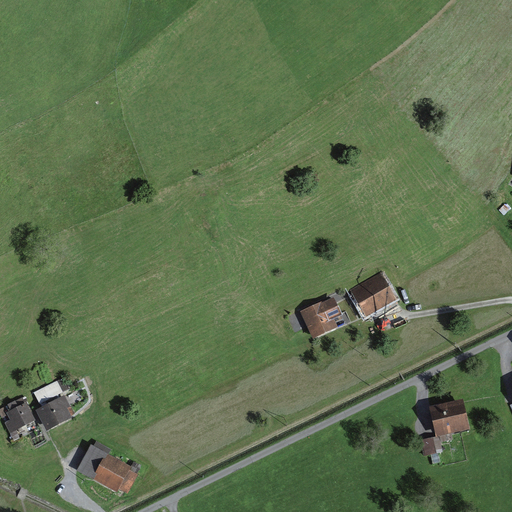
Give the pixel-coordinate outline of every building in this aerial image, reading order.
[(351,293),(349,294),(364,319),(399,299),(383,272),(350,290),(351,293)] [(334,297),(300,312),(307,327),(314,340),(337,329),(334,319),(342,316),(334,297)] [(41,408),(36,410),(47,432),(49,431),(72,419),(67,409),(70,408),(65,395),(60,398),(59,395),(70,390),(64,378),(33,392),(41,408)] [(10,420),(5,423),(11,434),(35,421),(26,403),(24,404),(21,398),(8,405),(10,411),(6,414),(10,420)] [(470,431),(463,400),(429,408),(436,438),(439,437),(461,433),(470,431)] [(436,438),(421,440),(424,456),(431,455),(436,454),(436,450),(442,449),(439,437),(436,438)] [(93,446),(91,445),(77,472),(117,493),(119,490),(128,495),(141,466),(134,462),(130,467),(109,455),(112,450),(96,441),(93,446)]
